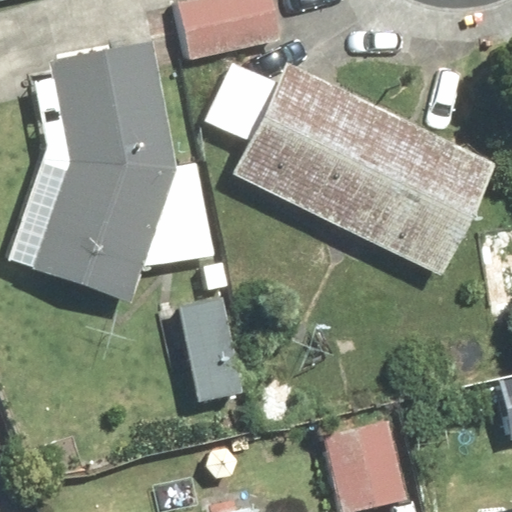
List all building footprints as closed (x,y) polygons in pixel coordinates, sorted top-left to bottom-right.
[(259,0),(197,0),(164,7),(176,64),(269,44),(259,0)] [(160,172),(135,45),(33,65),(54,171),(16,276),(115,312),(129,274),(205,261),(187,167),(160,172)] [(234,147),(218,179),(315,227),(304,248),(353,272),(363,251),(425,282),(481,168),(275,65),(264,86),(225,67),(195,128),(234,147)] [(213,302),(162,313),(181,410),(233,400),(213,302)] [(380,423),(311,439),(328,511),(360,511),(399,503),(380,423)]
